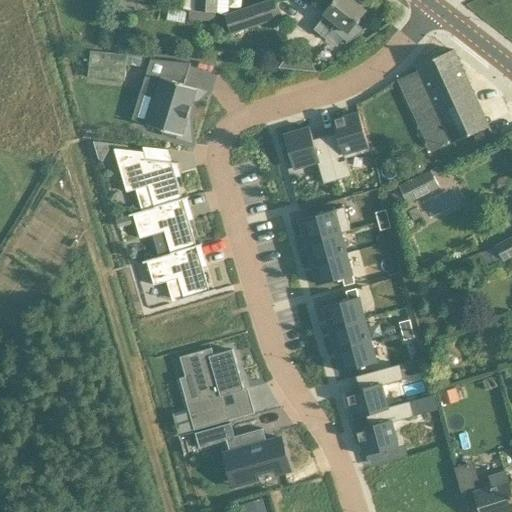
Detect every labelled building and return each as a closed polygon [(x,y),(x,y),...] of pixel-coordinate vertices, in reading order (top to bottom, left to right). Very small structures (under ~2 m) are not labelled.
[(217,12),(217,0),(196,0),(196,11),(206,11),(217,12)] [(274,0),(267,0),(225,14),(231,34),(280,18),(274,0)] [(356,23),(366,10),(363,8),(365,6),(358,0),(354,0),(353,0),(336,0),(326,14),(327,15),(316,30),(326,38),(333,30),(348,41),(347,42),(347,43),(366,29),(365,28),(364,29),(356,23)] [(189,20),(205,21),(206,11),(196,11),(189,10),(189,20)] [(431,153),(489,127),(454,49),(418,66),(435,104),(413,114),(431,153)] [(127,65),(139,66),(143,67),(147,54),(128,52),(128,54),(127,65)] [(176,138),(177,134),(183,136),(198,88),(185,84),(191,63),(151,59),(141,90),(156,95),(147,124),(165,130),(164,134),(176,138)] [(337,133),(326,136),(338,180),(352,176),(346,154),(369,147),(360,113),(334,121),(337,133)] [(338,180),(326,136),(314,140),(310,127),(285,135),(294,169),(318,162),(324,184),(338,180)] [(155,207),(189,197),(188,196),(183,198),(173,164),(179,165),(179,163),(147,159),(145,152),(115,148),(128,192),(149,185),(155,207)] [(400,186),(401,189),(406,199),(408,203),(440,187),(435,176),(432,170),(400,186)] [(172,253),(202,244),(202,243),(197,245),(183,200),(189,198),(189,197),(155,207),(130,214),(131,216),(134,215),(141,238),(165,231),(172,253)] [(307,241),(342,231),(336,209),(301,219),(307,241)] [(378,213),(380,221),(389,218),(387,211),(378,213)] [(132,222),(130,215),(117,219),(119,226),(132,222)] [(391,226),(389,218),(380,221),(382,229),(391,226)] [(342,231),(307,241),(312,262),(348,252),(342,231)] [(511,236),(496,245),(504,261),(511,257),(511,236)] [(202,245),(202,244),(172,253),(144,261),(144,263),(148,262),(155,285),(179,278),(185,297),(181,298),(181,300),(216,290),(215,288),(210,290),(197,247),(202,245)] [(354,274),(348,252),(312,262),(318,284),(343,277),(353,275),(354,274)] [(355,283),(353,275),(343,277),(345,286),(355,283)] [(349,299),(359,296),(357,288),(346,291),(349,299)] [(330,328),(366,318),(360,296),(359,296),(349,299),(324,306),(330,328)] [(371,339),(366,318),(330,328),(336,349),(371,339)] [(406,322),(408,330),(417,327),(415,319),(406,322)] [(387,335),(396,332),(394,325),(385,328),(387,335)] [(419,335),(417,327),(408,330),(410,337),(419,335)] [(371,339),(336,349),(342,371),(377,361),(371,339)] [(231,349),(211,355),(209,348),(178,358),(184,378),(192,375),(198,396),(190,398),(199,429),(229,420),(221,396),(242,390),(231,349)] [(453,352),(452,352),(450,352),(449,353),(448,354),(447,355),(446,356),(445,357),(445,359),(445,360),(445,362),(446,363),(447,364),(448,365),(449,366),(450,367),(452,367),(453,367),(455,366),(456,365),(457,364),(458,363),(459,362),(459,360),(459,359),(459,357),(458,356),(457,355),(456,354),(455,353),(453,352)] [(406,363),(400,364),(404,377),(410,375),(406,363)] [(355,417),(411,402),(410,401),(388,407),(382,385),(404,379),(404,377),(400,364),(357,376),(360,389),(348,392),(355,417)] [(456,388),(440,392),(443,405),(459,401),(456,388)] [(434,395),(410,401),(411,402),(414,416),(438,409),(434,395)] [(411,402),(355,417),(355,418),(367,415),(370,426),(358,429),(365,455),(399,446),(392,422),(414,416),(411,402)] [(267,425),(233,435),(237,449),(242,447),(251,476),(265,472),(264,468),(277,464),(279,468),(294,463),(285,433),(271,437),(267,425)] [(475,488),(473,481),(480,478),(475,460),(453,467),(461,492),(475,488)] [(475,492),(482,511),(506,511),(511,510),(511,491),(506,471),(490,476),(493,486),(475,492)] [(254,500),(258,511),(267,511),(263,498),(254,500)]
